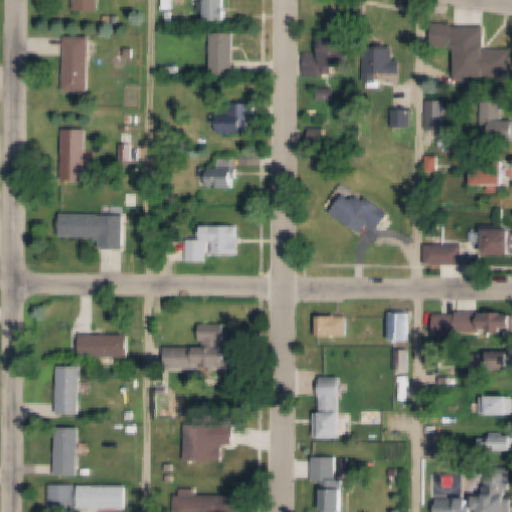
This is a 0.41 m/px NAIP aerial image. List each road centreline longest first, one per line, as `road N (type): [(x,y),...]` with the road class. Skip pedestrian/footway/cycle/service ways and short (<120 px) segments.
road 1 (residential): [(15,511),(19,0)]
road 2 (residential): [(284,511),(286,0)]
road 3 (residential): [(17,288),(511,289)]
